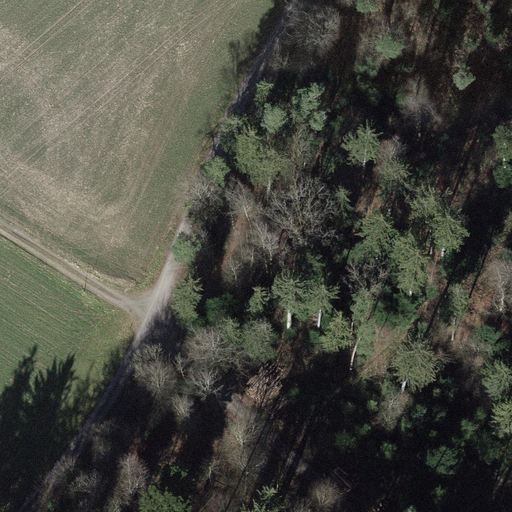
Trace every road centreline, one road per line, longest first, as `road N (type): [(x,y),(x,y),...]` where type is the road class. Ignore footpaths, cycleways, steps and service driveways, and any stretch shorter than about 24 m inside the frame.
road 1 (track): [(19,511),(79,450),(155,325),(244,86),(305,0)]
road 2 (track): [(0,225),(155,325),(350,511)]
